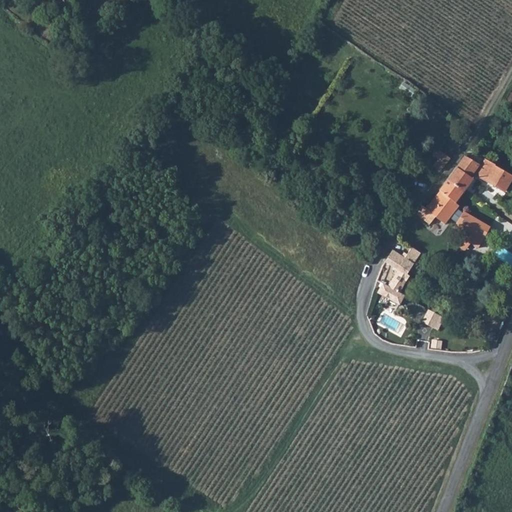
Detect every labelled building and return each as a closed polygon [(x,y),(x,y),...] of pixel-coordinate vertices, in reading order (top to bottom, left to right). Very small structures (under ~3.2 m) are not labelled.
[(466,128),(460,137),(464,140),(471,132),(466,128)] [(433,167),(439,172),(449,158),(444,154),(433,167)] [(444,182),(461,196),(471,184),(467,181),(477,169),(465,158),(455,170),(444,182)] [(477,179),(511,195),(511,172),(486,159),(477,179)] [(454,208),(452,207),(461,196),(444,182),(419,210),(416,207),(408,215),(420,226),(428,219),(437,229),(454,208)] [(403,199),(412,205),(417,198),(408,192),(403,199)] [(479,246),(490,226),(465,210),(455,226),(466,235),(459,246),(466,251),(471,243),(479,246)] [(391,273),(402,278),(405,272),(402,270),(412,250),(404,245),(398,256),(386,249),(380,260),(394,268),(391,273)] [(373,290),(394,301),(398,290),(395,289),(375,279),(373,283),(376,285),(373,290)] [(429,309),(423,321),(440,329),(446,317),(429,309)]
